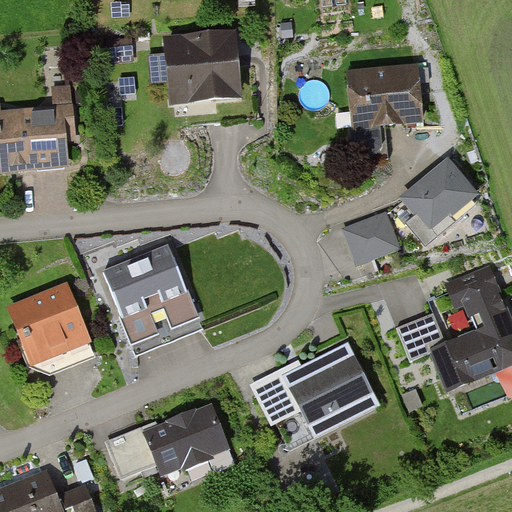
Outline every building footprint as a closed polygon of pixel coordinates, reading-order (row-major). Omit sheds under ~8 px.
[(233,37),(168,44),(174,104),(239,97),(233,37)] [(129,42),(109,44),(110,58),(130,56),(129,42)] [(417,70),(350,76),(356,150),(361,154),(376,153),(381,146),(379,126),(421,123),(417,70)] [(70,89),(53,90),(54,105),(72,104),(70,89)] [(0,152),(3,152),(5,170),(67,165),(63,129),(74,128),(72,110),(2,116),(1,110),(0,109),(0,152)] [(463,151),(448,152),(451,179),(466,178),(463,151)] [(418,205),(377,217),(384,242),(425,230),(418,205)] [(170,249),(105,275),(135,348),(157,339),(148,316),(167,309),(176,331),(199,322),(170,249)] [(511,366),(511,328),(489,271),(449,287),(457,307),(466,303),(478,334),(448,346),(435,314),(398,329),(412,364),(435,354),(450,391),(511,366)] [(68,289),(12,311),(36,370),(42,372),(76,358),(73,349),(90,343),(68,289)] [(377,403),(349,345),(284,377),(286,380),(273,386),(256,394),(273,427),(302,412),(313,434),(336,422),(333,416),(352,407),(356,414),(377,403)] [(415,392),(404,397),(410,414),(422,409),(415,392)] [(126,441),(110,448),(123,480),(158,465),(162,475),(185,466),(188,472),(211,462),(216,475),(237,466),(214,411),(196,419),(193,413),(171,422),(173,428),(149,437),(147,433),(126,441)] [(77,465),(84,483),(94,479),(87,461),(77,465)] [(47,478),(0,496),(0,511),(91,511),(83,491),(72,495),(57,501),(47,478)]
